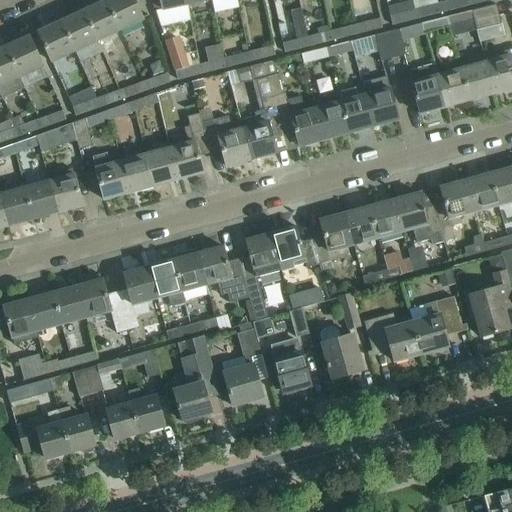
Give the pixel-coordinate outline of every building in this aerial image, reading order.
[(106,0),(84,10),(97,40),(120,29),(106,0)] [(134,0),(106,0),(120,29),(143,19),(134,0)] [(187,4),(186,0),(160,0),(162,9),(187,4)] [(415,9),(417,18),(441,12),(439,3),(438,3),(437,0),(413,0),(416,9),(415,9)] [(439,3),(441,12),(465,6),(463,0),(447,0),(447,1),(439,3)] [(496,4),(471,10),(473,19),(476,30),(501,24),(496,4)] [(283,43),(285,52),(309,46),(307,37),(306,37),(300,8),(291,10),(297,39),(283,43)] [(390,16),(392,25),(417,18),(415,9),(390,16)] [(84,10),(61,21),(75,51),(97,40),(84,10)] [(471,10),(448,16),(450,24),(473,19),(471,10)] [(448,16),(423,22),(425,31),(450,24),(448,16)] [(356,24),(358,33),(382,27),(380,18),(356,24)] [(61,21),(38,32),(52,61),(75,51),(61,21)] [(423,22),(387,32),(394,57),(406,54),(402,37),(425,31),(423,22)] [(331,30),(334,39),(358,33),(356,24),(331,30)] [(307,37),(309,46),(334,39),(331,30),(307,37)] [(380,60),(394,57),(387,32),(374,35),(380,60)] [(29,36),(6,46),(20,76),(43,65),(29,36)] [(176,70),(178,79),(202,73),(200,64),(189,67),(179,39),(167,43),(176,70)] [(327,47),(329,55),(354,49),(351,40),(327,47)] [(200,64),(202,73),(226,67),(224,58),(223,58),(220,44),(204,48),(207,62),(200,64)] [(248,52),(250,61),(275,54),(273,45),(248,52)] [(6,46),(0,49),(0,92),(2,98),(24,87),(19,76),(20,76),(6,46)] [(302,53),(304,62),(329,55),(327,47),(302,53)] [(496,59),(485,62),(494,93),(511,88),(511,61),(509,50),(495,54),(496,59)] [(224,58),(226,67),(250,61),(248,52),(224,58)] [(264,62),(283,133),(295,130),(299,146),(325,139),(317,108),(304,111),(300,95),(286,99),(284,92),(279,73),(277,73),(273,60),(264,62)] [(244,128),(253,159),(276,153),(272,136),(283,133),(264,62),(264,63),(264,62),(252,65),(236,69),(239,82),(256,80),(265,113),(242,119),(244,128)] [(485,62),(462,69),(470,100),(494,93),(485,62)] [(408,70),(415,94),(420,114),(446,107),(437,75),(434,63),(408,70)] [(462,69),(437,75),(446,107),(470,100),(462,69)] [(144,81),(147,89),(170,81),(167,73),(144,81)] [(363,82),(375,126),(398,119),(390,88),(387,76),(363,82)] [(202,79),(192,81),(194,90),(204,87),(202,79)] [(120,89),(123,97),(147,89),(144,81),(120,89)] [(339,92),(350,133),(375,126),(363,82),(361,83),(361,85),(339,92)] [(96,98),(99,106),(123,97),(120,89),(96,98)] [(155,94),(158,102),(162,100),(164,97),(161,91),(155,94)] [(317,108),(325,139),(350,133),(339,92),(323,96),(326,105),(317,108)] [(131,102),(134,110),(158,102),(155,94),(131,102)] [(72,107),(75,115),(99,106),(96,98),(72,107)] [(107,111),(110,119),(134,110),(131,102),(107,111)] [(40,119),(43,127),(65,119),(62,111),(40,119)] [(75,134),(76,139),(79,149),(93,145),(87,127),(110,119),(107,111),(82,120),(71,124),(75,134)] [(188,143),(170,148),(178,179),(203,172),(199,156),(211,153),(200,113),(187,116),(190,126),(184,127),(188,143)] [(16,127),(19,136),(43,127),(40,119),(24,124),(20,115),(12,119),(16,127)] [(213,120),(203,122),(211,153),(222,150),(226,166),(253,159),(244,128),(243,128),(232,131),(228,115),(213,120)] [(0,142),(19,136),(16,127),(12,119),(0,123),(0,142)] [(61,127),(37,136),(39,144),(42,152),(66,143),(61,127)] [(39,144),(37,136),(13,144),(15,153),(27,149),(39,144)] [(13,144),(0,148),(0,158),(15,153),(13,144)] [(170,148),(146,154),(154,186),(178,179),(170,148)] [(92,156),(99,180),(104,199),(130,192),(121,161),(110,164),(107,152),(92,156)] [(146,154),(121,161),(130,192),(154,186),(146,154)] [(511,167),(490,173),(499,204),(511,200),(511,167)] [(73,174),(72,168),(57,172),(59,178),(49,181),(58,212),(83,205),(74,174),(73,174)] [(490,173),(465,180),(474,211),(499,204),(490,173)] [(445,203),(434,206),(443,241),(455,238),(451,226),(461,223),(459,215),(463,214),(464,216),(465,218),(468,220),(472,219),(475,219),(473,211),(474,211),(465,180),(440,187),(445,203)] [(49,181),(25,187),(33,219),(58,212),(49,181)] [(25,187),(1,194),(9,225),(33,219),(25,187)] [(419,193),(393,199),(402,231),(413,228),(417,243),(431,239),(432,244),(443,241),(434,206),(423,209),(419,193)] [(0,227),(9,225),(1,194),(0,194),(0,227)] [(393,199),(369,206),(378,237),(402,231),(393,199)] [(369,206),(345,213),(353,244),(378,237),(369,206)] [(324,236),(312,239),(322,273),(322,271),(332,268),(330,260),(332,260),(329,250),(353,244),(345,213),(320,219),(324,236)] [(296,226),(272,233),(282,269),(305,263),(309,276),(322,273),(312,239),(300,242),(296,226)] [(250,297),(261,294),(258,281),(283,274),(282,269),(272,233),(246,240),(250,256),(239,259),(250,297)] [(508,236),(495,240),(484,243),(486,252),(511,245),(508,236)] [(223,246),(198,253),(206,285),(216,282),(220,295),(227,293),(230,303),(245,299),(249,315),(253,314),(249,298),(250,297),(239,259),(227,262),(223,246)] [(511,287),(511,286),(511,249),(501,253),(511,287)] [(185,250),(173,253),(175,259),(174,259),(185,300),(208,294),(207,290),(208,290),(206,285),(198,253),(187,256),(185,250)] [(383,255),(387,269),(389,278),(413,272),(410,262),(409,257),(402,259),(399,251),(383,255)] [(410,262),(413,272),(428,268),(425,258),(410,262)] [(174,259),(149,266),(157,297),(168,294),(171,306),(185,302),(184,301),(185,300),(174,259)] [(128,289),(118,291),(128,329),(139,327),(136,316),(150,312),(147,300),(157,297),(149,266),(124,273),(128,289)] [(387,269),(375,273),(362,276),(364,285),(389,278),(387,269)] [(470,294),(476,317),(482,336),(509,329),(503,308),(511,305),(511,295),(505,271),(493,275),(496,287),(470,294)] [(102,279),(78,285),(87,316),(110,310),(113,320),(116,333),(128,329),(118,291),(107,295),(102,279)] [(329,282),(326,286),(327,291),(332,293),(336,292),(338,288),(337,283),(334,281),(329,282)] [(78,285),(52,292),(61,323),(87,316),(78,285)] [(52,292),(29,299),(38,330),(61,323),(52,292)] [(339,298),(348,328),(360,325),(352,294),(339,298)] [(430,317),(413,321),(422,353),(448,346),(444,331),(462,327),(454,297),(426,304),(430,317)] [(38,330),(29,299),(3,306),(12,337),(14,343),(38,336),(37,330),(38,330)] [(303,308),(290,312),(296,336),(310,333),(303,308)] [(364,322),(367,332),(372,351),(390,347),(394,361),(422,353),(413,321),(397,326),(394,313),(364,322)] [(192,324),(194,333),(217,326),(215,317),(192,324)] [(228,390),(227,391),(229,395),(233,406),(263,398),(252,357),(262,354),(254,328),(252,321),(239,325),(241,332),(236,333),(243,357),(222,362),(225,372),(223,372),(228,390)] [(166,331),(168,340),(194,333),(192,324),(166,331)] [(328,363),(327,363),(328,367),(329,367),(332,378),(362,370),(353,335),(341,338),(339,330),(336,327),(332,326),(325,328),(321,330),(320,335),(328,363)] [(178,404),(177,405),(178,409),(179,408),(182,420),(211,412),(202,383),(215,379),(210,360),(204,336),(186,340),(190,356),(182,359),(188,385),(174,389),(178,404)] [(283,392),(310,384),(305,365),(298,338),(271,346),(283,392)] [(160,373),(154,350),(141,353),(148,377),(160,373)] [(71,358),(73,366),(84,363),(96,359),(94,352),(82,355),(71,358)] [(18,360),(24,380),(50,373),(47,362),(42,363),(39,354),(18,360)] [(58,362),(60,369),(73,366),(71,358),(58,362)] [(92,393),(104,390),(97,365),(86,369),(92,393)] [(73,372),(80,396),(92,393),(86,369),(73,372)] [(51,378),(55,390),(61,388),(63,385),(61,377),(60,376),(51,378)] [(29,398),(55,390),(51,378),(25,386),(29,398)] [(139,388),(128,391),(140,432),(164,425),(156,396),(142,400),(139,388)] [(107,410),(109,420),(115,439),(140,432),(128,391),(127,391),(130,403),(107,410)] [(69,406),(60,409),(72,451),(82,448),(83,451),(85,453),(93,451),(94,448),(93,445),(95,445),(89,425),(87,415),(72,419),(69,406)] [(72,451),(60,409),(47,413),(50,425),(38,429),(35,419),(15,425),(24,453),(43,448),(46,458),(72,451)] [(511,487),(484,496),(488,511),(501,511),(511,509),(511,487)]
